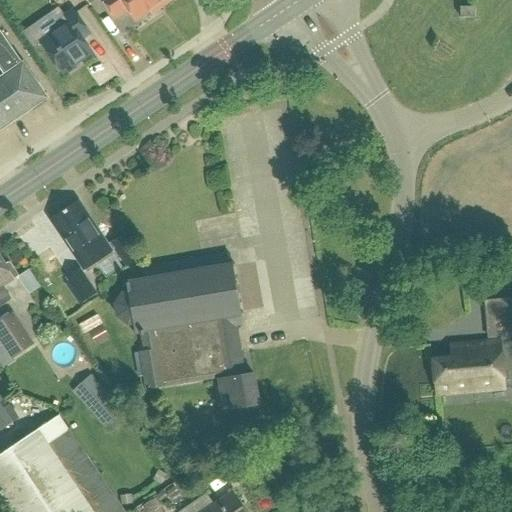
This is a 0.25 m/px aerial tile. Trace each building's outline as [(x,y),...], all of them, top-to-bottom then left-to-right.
[(151,12),(160,6),(155,0),(100,0),(114,18),(126,9),(135,21),(150,11),(151,12)] [(461,20),(476,20),(475,8),(461,9),(461,20)] [(64,17),(61,12),(40,27),(39,28),(38,29),(38,30),(38,31),(37,31),(37,33),(38,35),(38,36),(42,42),(40,43),(60,73),(66,69),(67,70),(73,66),(72,65),(91,52),(80,37),(87,32),(73,11),(64,17)] [(0,128),(45,98),(0,33),(0,128)] [(112,254),(106,245),(77,202),(49,220),(62,238),(63,238),(83,268),(93,261),(95,265),(112,254)] [(125,267),(137,259),(125,241),(113,249),(125,267)] [(144,351),(236,335),(235,326),(242,325),(240,314),(243,314),(242,312),(241,312),(233,267),(234,266),(234,264),(231,265),(229,255),(141,269),(143,280),(124,283),(124,285),(126,285),(127,291),(123,292),(114,304),(117,317),(128,324),(133,323),(134,330),(132,331),(133,333),(139,332),(140,334),(141,334),(144,351)] [(5,265),(0,257),(0,306),(11,299),(3,287),(18,277),(8,262),(5,265)] [(82,301),(95,292),(79,268),(66,278),(82,301)] [(14,314),(0,322),(0,340),(12,359),(34,344),(14,314)] [(90,333),(96,344),(109,337),(103,326),(90,333)] [(236,335),(144,351),(140,352),(146,389),(218,377),(221,395),(229,393),(232,409),(258,404),(253,373),(244,375),(240,353),(239,353),(236,335)] [(12,359),(0,340),(0,365),(3,370),(14,363),(12,359)] [(435,395),(505,389),(499,341),(449,345),(450,358),(431,359),(435,395)] [(106,393),(88,410),(104,428),(122,411),(106,393)] [(0,430),(0,431),(13,422),(0,401),(0,430)] [(0,504),(5,511),(122,511),(58,415),(0,454),(0,504)] [(243,511),(231,493),(213,505),(205,493),(177,511),(243,511)]
